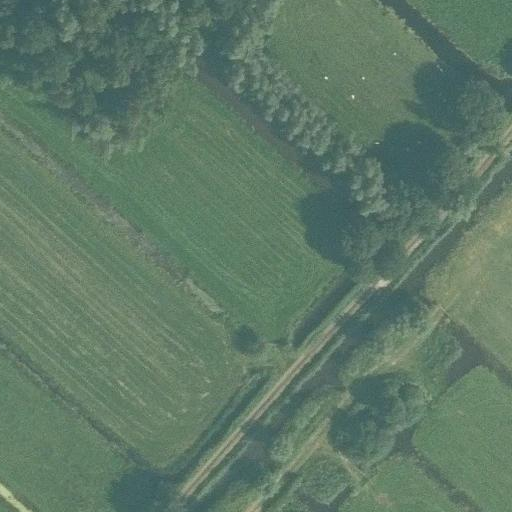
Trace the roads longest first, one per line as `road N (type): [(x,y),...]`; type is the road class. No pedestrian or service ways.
road 1 (track): [(166,511),(511,128)]
road 2 (track): [(166,301),(244,361),(278,366),(275,316),(245,284)]
road 3 (track): [(394,364),(259,511)]
